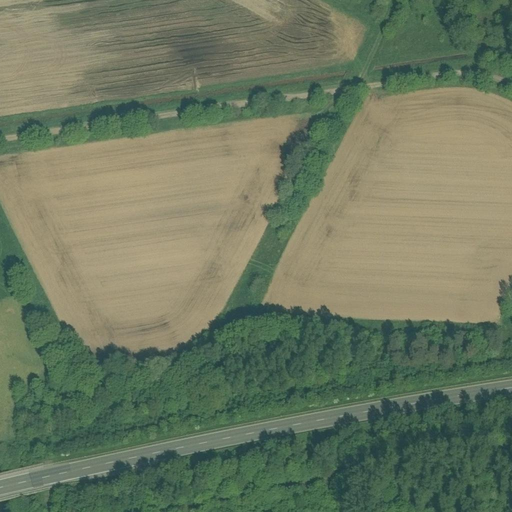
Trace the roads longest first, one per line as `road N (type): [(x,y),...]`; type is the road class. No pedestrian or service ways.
road 1 (primary): [(511,391),(0,491)]
road 2 (track): [(0,141),(446,74),(511,86)]
